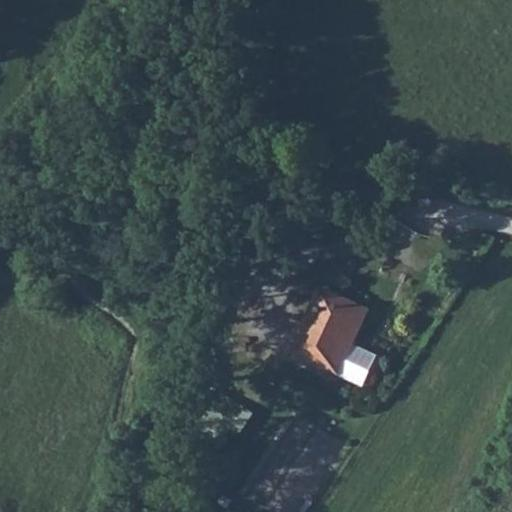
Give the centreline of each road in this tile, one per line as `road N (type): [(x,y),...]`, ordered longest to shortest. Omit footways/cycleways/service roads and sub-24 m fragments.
road 1 (unclassified): [(511,230),(255,148)]
road 2 (track): [(255,148),(170,141),(83,153),(0,193)]
